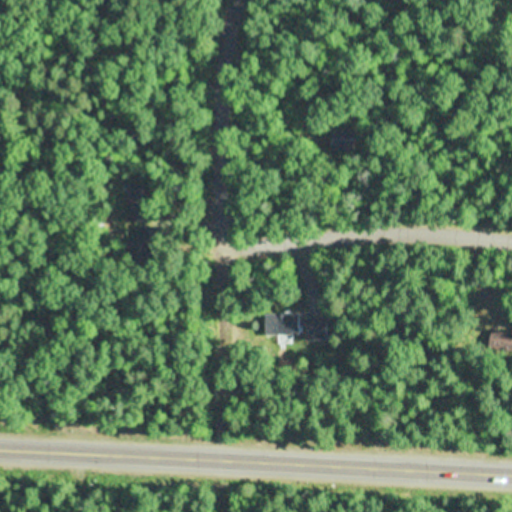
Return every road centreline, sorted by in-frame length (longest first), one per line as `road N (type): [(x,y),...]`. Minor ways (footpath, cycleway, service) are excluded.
road 1 (tertiary): [(511,474),(0,447)]
road 2 (residential): [(511,242),(423,237),(225,247)]
road 3 (residential): [(236,0),(226,67),(225,247)]
road 4 (residential): [(225,247),(224,461)]
